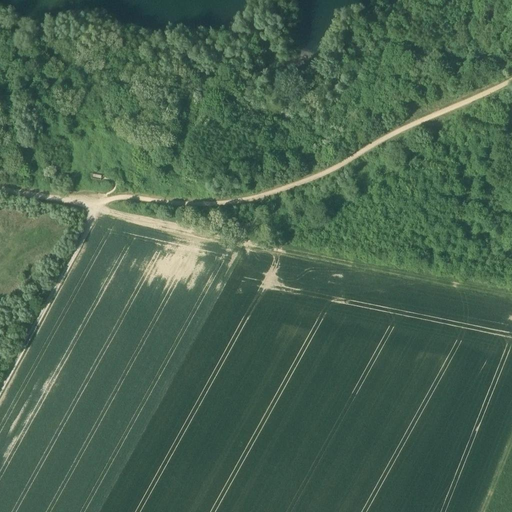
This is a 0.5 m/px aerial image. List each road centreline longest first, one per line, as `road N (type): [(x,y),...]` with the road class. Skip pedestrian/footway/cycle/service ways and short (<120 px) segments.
road 1 (track): [(93,204),(511,297)]
road 2 (track): [(0,381),(93,204)]
